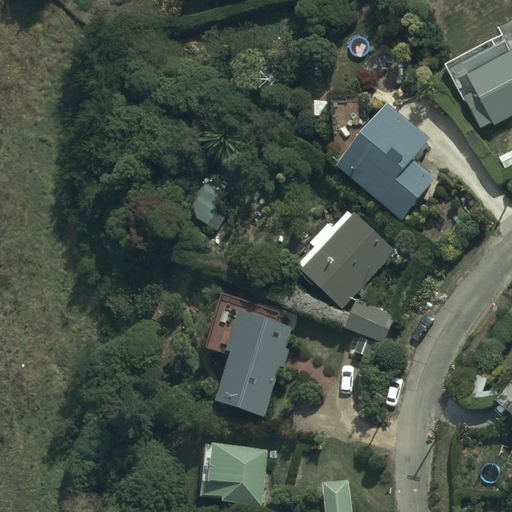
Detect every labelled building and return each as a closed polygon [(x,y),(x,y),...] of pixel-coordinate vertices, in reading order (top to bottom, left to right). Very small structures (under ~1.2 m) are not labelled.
[(502,36),(447,66),(482,129),(494,123),(495,126),(511,117),(511,24),(499,31),(502,36)] [(434,144),(392,108),(339,169),(405,227),(440,188),(415,165),(434,144)] [(397,251),(356,213),(304,270),(345,308),(397,251)] [(396,316),(360,299),(347,327),(383,344),(396,316)] [(294,329),(242,312),(229,353),(235,354),(219,401),(265,416),(281,368),(286,369),(292,351),(287,350),(294,329)] [(269,451),(208,445),(203,497),(225,499),(225,502),(264,506),(269,451)] [(496,455),(491,452),(473,488),(495,499),(511,464),(511,461),(508,460),(510,456),(498,451),(496,455)] [(352,511),(350,480),(325,482),(327,511),(352,511)]
